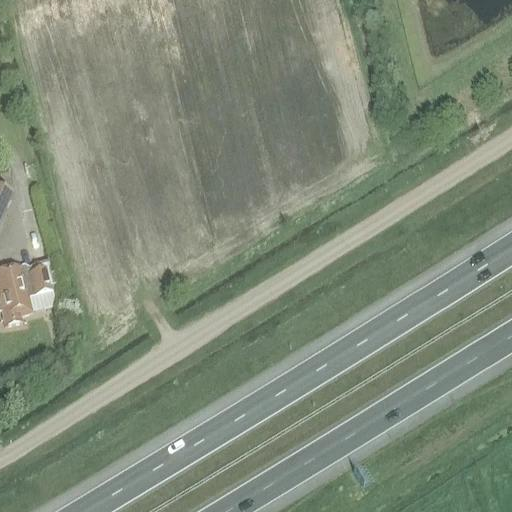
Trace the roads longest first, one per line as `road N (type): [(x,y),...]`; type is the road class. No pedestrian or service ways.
road 1 (unclassified): [(0,459),(511,134)]
road 2 (motorway): [(511,248),(84,511)]
road 3 (motorway): [(225,511),(511,336)]
